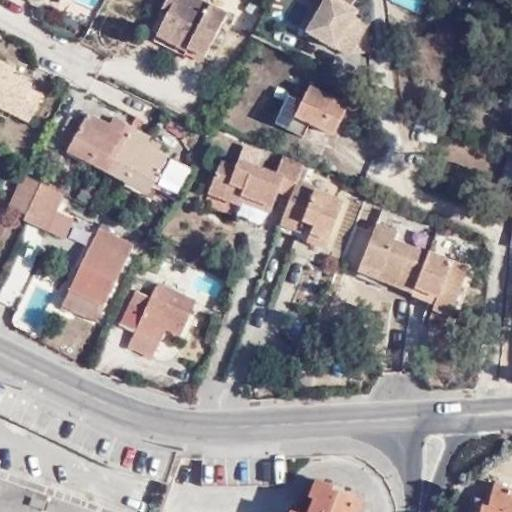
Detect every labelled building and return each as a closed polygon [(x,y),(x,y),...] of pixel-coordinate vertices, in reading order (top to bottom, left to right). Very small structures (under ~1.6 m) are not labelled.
[(180,0),(161,0),(159,5),(175,12),(180,0)] [(228,0),(180,0),(175,12),(169,24),(200,38),(213,44),(232,2),(228,0)] [(326,0),(308,32),(337,48),(338,47),(355,17),(359,10),(351,6),(354,0),(326,0)] [(355,17),(338,47),(352,55),(369,25),(355,17)] [(193,50),(200,38),(169,24),(163,35),(193,50)] [(0,68),(5,60),(0,57),(0,101),(24,112),(37,89),(23,82),(25,79),(14,74),(0,68)] [(18,66),(5,60),(0,68),(14,74),(18,66)] [(285,94),(270,123),(301,138),(309,125),(332,135),(345,105),(306,86),(299,101),(285,94)] [(130,165),(185,190),(201,158),(157,138),(144,131),(149,122),(125,111),(121,122),(110,117),(86,106),(81,114),(69,108),(56,132),(93,151),(90,157),(125,173),(130,165)] [(115,107),(110,117),(121,122),(125,111),(115,107)] [(144,131),(157,138),(161,128),(149,122),(144,131)] [(296,184),(306,163),(286,154),(276,175),(239,161),(235,168),(219,163),(208,194),(238,206),(240,201),(271,213),(279,193),(292,197),(283,219),(313,230),(307,242),(326,249),(345,204),(296,184)] [(498,180),(511,180),(511,156),(500,156),(498,180)] [(44,183),(45,181),(27,172),(9,206),(29,215),(44,183)] [(29,215),(27,217),(45,226),(61,191),(44,183),(29,215)] [(278,230),(307,242),(313,230),(283,219),(278,230)] [(440,295),(437,303),(434,308),(452,314),(471,267),(431,251),(429,255),(396,240),(400,232),(379,224),(364,263),(384,271),(381,279),(416,294),(420,286),(440,295)] [(70,288),(102,302),(131,244),(99,229),(70,288)] [(384,271),(364,263),(362,271),(381,279),(384,271)] [(159,279),(150,295),(171,305),(174,299),(193,308),(199,295),(159,279)] [(416,294),(437,303),(440,295),(420,286),(416,294)] [(95,316),(102,302),(70,288),(64,301),(95,316)] [(171,305),(150,295),(136,289),(120,322),(135,330),(137,328),(161,340),(167,328),(180,334),(193,308),(174,299),(171,305)] [(137,328),(135,330),(129,339),(154,351),(161,340),(137,328)] [(117,468),(172,477),(180,451),(181,445),(130,438),(0,381),(0,417),(15,424),(117,468)] [(288,484),(287,457),(239,458),(203,457),(202,486),(242,487),(288,484)] [(0,511),(97,511),(0,478),(0,511)] [(334,490),(335,486),(317,479),(309,499),(320,503),(316,511),(358,511),(362,502),(334,490)] [(511,511),(511,489),(493,485),(487,506),(481,505),(478,511),(511,511)]
